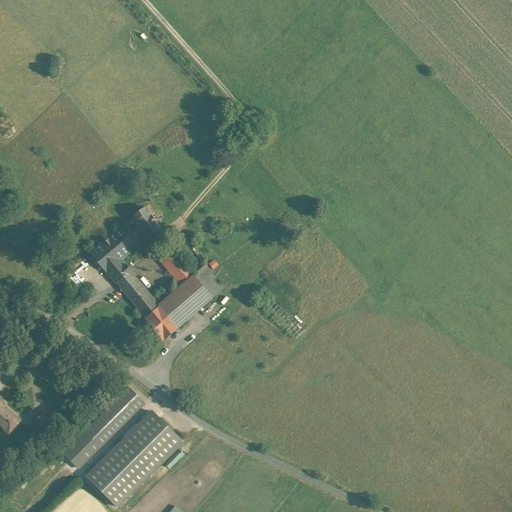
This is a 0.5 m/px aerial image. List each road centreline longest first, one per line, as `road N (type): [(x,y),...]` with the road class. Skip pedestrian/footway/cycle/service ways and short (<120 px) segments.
road 1 (unclassified): [(0,286),(198,422),(371,511)]
road 2 (track): [(172,236),(243,153),(247,130),(235,98),(145,0)]
